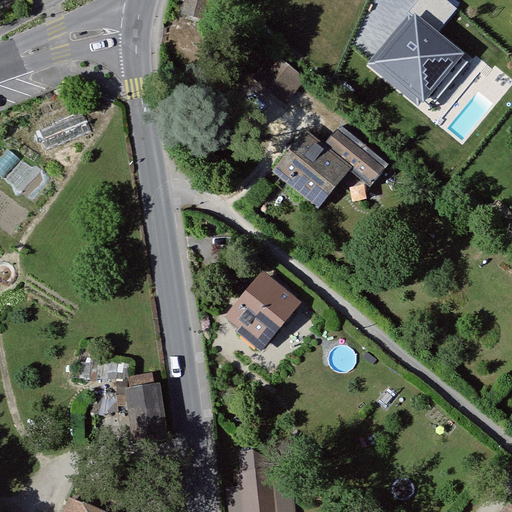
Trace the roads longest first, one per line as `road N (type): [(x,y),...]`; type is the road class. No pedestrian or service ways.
road 1 (residential): [(156,191),(221,206),(511,444)]
road 2 (secondary): [(199,511),(156,191)]
road 3 (secondary): [(156,191),(137,31)]
road 4 (tertiary): [(0,65),(82,34),(137,31)]
